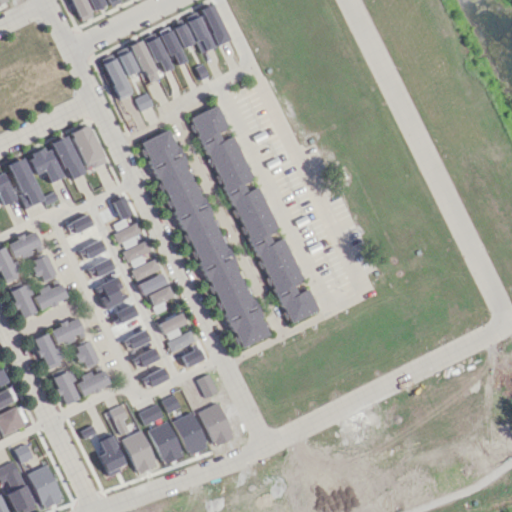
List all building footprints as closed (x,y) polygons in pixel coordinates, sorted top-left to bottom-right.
[(90,15),(82,0),(67,0),(78,21),(90,15)] [(87,0),(91,9),(101,5),(99,0),(87,0)] [(198,9),(214,45),(226,39),(210,3),(198,9)] [(185,20),(197,52),(209,48),(198,15),(185,20)] [(180,47),(190,43),(181,23),(171,27),(180,47)] [(182,61),(166,26),(155,31),(166,55),(170,53),(175,64),(182,61)] [(169,68),(154,36),(142,42),(152,62),(155,61),(161,72),(169,68)] [(144,83),(155,78),(139,40),(128,44),(144,83)] [(124,75),(135,70),(124,46),(113,51),(124,75)] [(116,98),(128,93),(110,54),(98,59),(116,98)] [(150,106),(144,93),(132,98),(138,111),(150,106)] [(190,116),(284,324),(315,310),(306,288),(295,293),(290,283),(300,279),(281,237),(270,242),(265,232),(274,228),(255,186),(244,191),(240,181),(249,177),(230,135),(219,140),(214,131),(224,126),(215,105),(190,116)] [(82,165),(88,162),(91,168),(103,162),(85,124),(67,133),(82,165)] [(143,139),(233,349),(262,337),(172,127),(143,139)] [(66,180),(80,174),(65,136),(50,142),(66,180)] [(25,156),(32,174),(41,170),(47,182),(59,177),(46,147),(25,156)] [(23,207),(39,200),(21,157),(4,164),(23,207)] [(0,204),(0,205),(12,199),(1,172),(0,172),(0,204)] [(73,233),(89,225),(84,214),(67,221),(73,233)] [(130,235),(138,233),(134,223),(112,231),(119,249),(133,244),(130,235)] [(4,243),(12,260),(39,247),(31,230),(4,243)] [(102,250),(97,240),(81,248),(85,257),(102,250)] [(142,262),(139,254),(147,251),(143,241),(121,249),(128,268),(142,262)] [(0,278),(14,272),(3,246),(0,247),(0,278)] [(39,283),(54,276),(43,254),(28,260),(39,283)] [(111,267),(106,258),(89,266),(94,276),(111,267)] [(156,268),(152,259),(128,269),(132,278),(156,268)] [(163,284),(159,273),(135,282),(139,293),(163,284)] [(33,312),(26,294),(29,293),(25,283),(7,291),(19,318),(33,312)] [(37,310),(64,298),(58,283),(47,288),(46,287),(30,293),(37,310)] [(170,297),(166,286),(145,293),(149,304),(170,297)] [(165,308),(162,301),(150,305),(153,313),(165,308)] [(178,333),(175,327),(183,323),(178,312),(156,322),(164,339),(178,333)] [(72,339),(70,336),(81,331),(75,317),(47,329),(56,347),(72,339)] [(147,341),(142,329),(125,336),(129,348),(147,341)] [(164,341),(169,352),(192,341),(187,330),(164,341)] [(43,366),(61,357),(56,347),(52,349),(44,333),(30,339),(43,366)] [(81,368),(96,361),(86,340),(71,347),(81,368)] [(134,354),(138,366),(156,359),(151,348),(134,354)] [(144,375),(149,386),(165,378),(160,367),(144,375)] [(62,405),(76,399),(69,381),(72,380),(68,369),(50,377),(62,405)] [(79,396),(107,384),(101,370),(89,374),(89,373),(73,380),(79,396)] [(0,390),(0,405),(14,400),(9,387),(0,390)] [(0,433),(25,423),(18,405),(0,412),(0,433)] [(124,417),(119,405),(107,409),(117,434),(125,431),(120,418),(124,417)] [(78,430),(81,438),(93,432),(90,424),(78,430)] [(134,473),(154,465),(139,430),(119,438),(134,473)] [(96,440),(102,452),(96,455),(105,474),(123,466),(109,434),(96,440)] [(10,444),(17,463),(30,457),(22,439),(10,444)] [(0,465),(0,485),(11,511),(18,511),(32,506),(10,460),(0,465)] [(24,473),(40,508),(59,499),(43,464),(24,473)]
